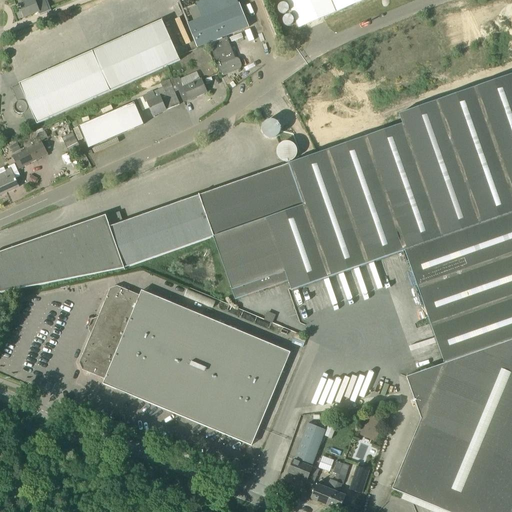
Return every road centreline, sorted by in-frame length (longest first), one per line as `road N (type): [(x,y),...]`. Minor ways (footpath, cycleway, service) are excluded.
road 1 (unclassified): [(0,220),(196,132),(300,60)]
road 2 (secondary): [(285,511),(91,431)]
